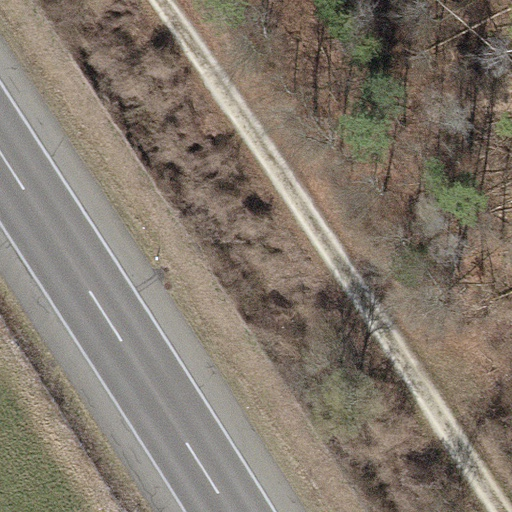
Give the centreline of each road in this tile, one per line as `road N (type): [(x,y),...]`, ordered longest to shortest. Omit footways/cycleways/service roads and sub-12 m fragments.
road 1 (track): [(498,511),(150,0)]
road 2 (trunk): [(0,161),(222,511)]
